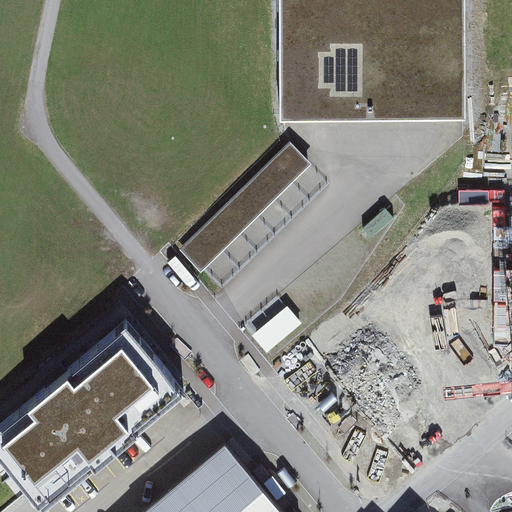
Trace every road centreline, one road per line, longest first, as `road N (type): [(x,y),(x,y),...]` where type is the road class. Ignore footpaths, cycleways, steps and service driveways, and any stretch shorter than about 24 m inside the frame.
road 1 (track): [(134,256),(32,132),(52,0)]
road 2 (residential): [(390,511),(511,412)]
